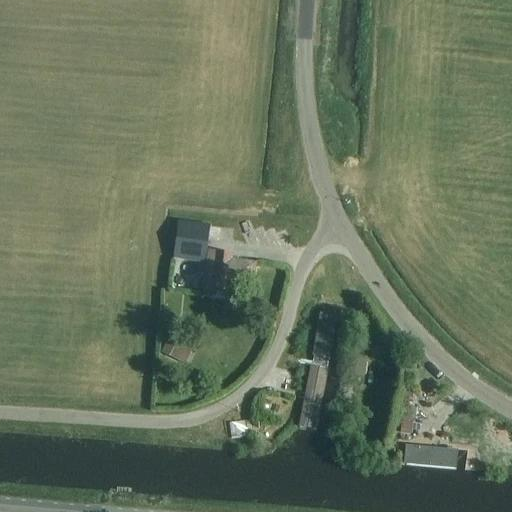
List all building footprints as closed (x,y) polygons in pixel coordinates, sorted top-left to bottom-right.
[(179,223),(173,260),(205,264),(207,252),(210,228),(179,223)] [(207,252),(205,264),(201,289),(198,289),(197,296),(227,300),(230,278),(253,281),(256,264),(234,261),(234,256),(207,252)] [(187,347),(169,338),(161,354),(179,363),(187,347)] [(245,391),(251,370),(225,363),(219,384),(245,391)] [(328,372),(309,368),(298,428),(316,431),(328,372)] [(403,393),(399,404),(407,407),(411,396),(403,393)] [(411,432),(412,432),(413,420),(402,419),(400,431),(401,431),(401,435),(410,436),(411,432)] [(458,472),(403,468),(401,486),(456,491),(458,472)]
